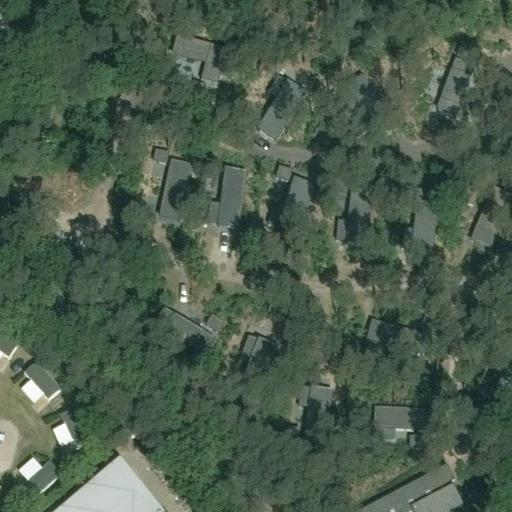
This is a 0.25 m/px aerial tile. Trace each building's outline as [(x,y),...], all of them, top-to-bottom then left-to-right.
[(17,40),(28,0),(10,0),(1,35),(17,40)] [(511,198),(493,191),(474,235),(493,243),(511,198)] [(468,192),(463,204),(473,208),(478,197),(468,192)] [(274,201),(258,205),(261,215),(277,212),(274,201)] [(175,238),(175,228),(159,227),(159,238),(175,238)] [(163,308),(150,330),(204,362),(218,341),(163,308)] [(0,354),(12,361),(21,344),(0,332),(0,354)] [(0,357),(0,372),(5,375),(10,362),(0,357)] [(42,367),(30,379),(49,398),(61,386),(42,367)] [(25,400),(37,408),(45,397),(33,388),(25,400)] [(62,453),(75,447),(68,433),(56,439),(62,453)] [(162,511),(122,462),(59,511),(162,511)] [(32,481),(43,472),(35,463),(24,472),(32,481)] [(44,506),(68,483),(52,467),(29,489),(44,506)] [(446,468),(362,511),(464,511),(450,485),(454,483),(446,468)] [(0,511),(8,511),(10,507),(0,502),(0,511)]
